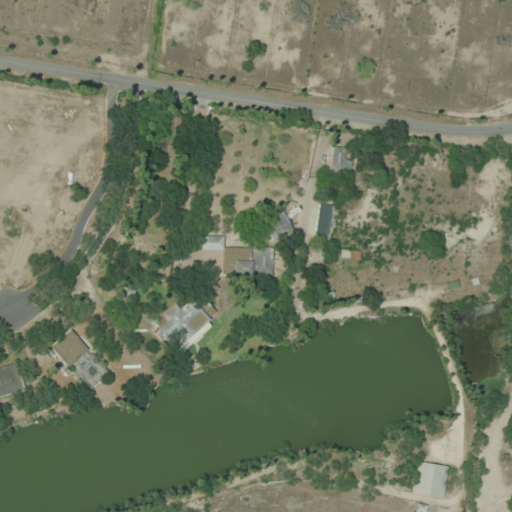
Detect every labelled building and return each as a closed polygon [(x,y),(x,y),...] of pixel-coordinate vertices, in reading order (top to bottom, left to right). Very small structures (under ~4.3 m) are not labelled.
[(341,158),(343,149),(333,146),(328,169),(347,173),(350,160),(341,158)] [(328,211),(316,210),(310,269),(323,270),(328,211)] [(262,228),(271,241),(290,227),(281,214),(262,228)] [(221,250),(221,236),(197,236),(197,250),(221,250)] [(234,275),(271,275),(271,248),(250,249),(250,262),(234,262),(234,275)] [(175,305),(151,326),(172,350),(214,313),(197,293),(179,309),(175,305)] [(49,346),(83,391),(106,374),(71,329),(49,346)] [(0,368),(0,397),(23,391),(16,364),(0,368)] [(442,498),(445,466),(414,462),(410,495),(442,498)]
